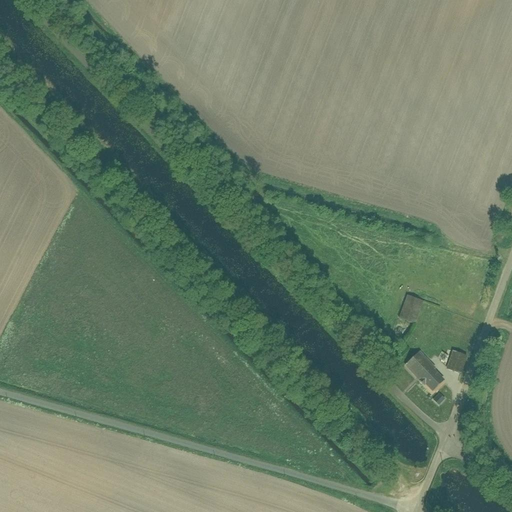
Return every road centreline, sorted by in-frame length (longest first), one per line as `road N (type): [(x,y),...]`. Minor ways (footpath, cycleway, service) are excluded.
road 1 (unclassified): [(26,0),(446,438)]
road 2 (unclassified): [(0,395),(417,510)]
road 3 (unclassified): [(511,256),(446,438)]
